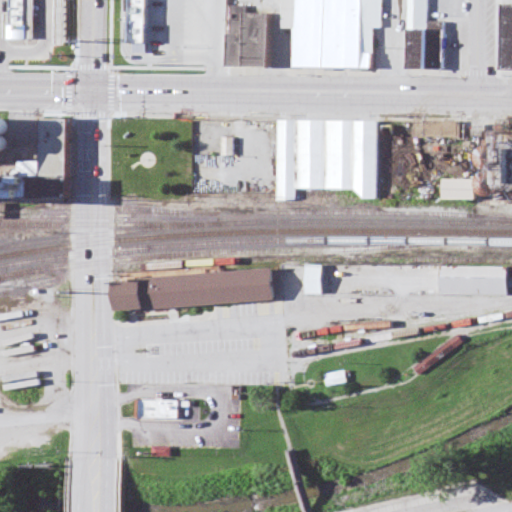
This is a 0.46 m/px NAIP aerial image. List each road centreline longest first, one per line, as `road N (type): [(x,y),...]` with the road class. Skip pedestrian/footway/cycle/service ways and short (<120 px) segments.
road 1 (secondary): [(93,92),(511,93)]
road 2 (secondary): [(94,459),(93,92)]
